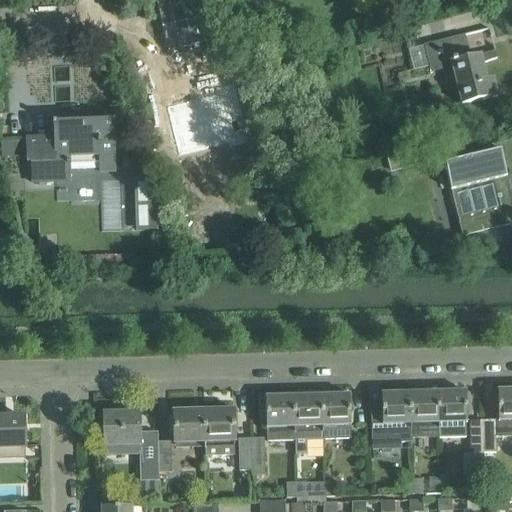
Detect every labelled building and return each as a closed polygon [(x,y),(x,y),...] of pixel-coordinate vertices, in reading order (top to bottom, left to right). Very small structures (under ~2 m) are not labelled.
[(470,57),(465,35),(423,45),(429,69),(451,63),(461,105),(497,96),(492,78),(486,79),(482,64),(497,59),(495,51),(470,57)] [(169,105),(165,106),(178,156),(209,148),(208,144),(227,139),(229,147),(249,142),(234,83),(214,88),(217,98),(198,102),(197,99),(193,100),(192,95),(168,101),(169,105)] [(70,182),(69,161),(99,160),(100,172),(115,172),(113,120),(52,123),(52,127),(53,127),(54,138),(26,139),(27,163),(27,167),(31,167),(31,183),(70,182)] [(511,140),(443,158),(451,191),(454,190),(462,221),(458,222),(462,236),(511,223),(511,140)] [(1,142),(1,154),(1,158),(2,158),(11,158),(11,142),(1,142)] [(151,197),(150,178),(134,179),(134,180),(139,180),(139,181),(144,181),(144,180),(149,179),(151,225),(157,225),(157,230),(158,230),(157,210),(156,210),(155,197),(151,197)] [(482,421),(483,454),(496,453),(495,438),(511,437),(511,390),(497,391),(498,421),(482,421)] [(410,393),(411,436),(439,436),(438,392),(410,393)] [(438,392),(439,436),(439,438),(466,438),(466,423),(466,392),(438,392)] [(382,411),(371,412),(372,446),(372,452),(401,451),(401,444),(411,443),(411,436),(410,393),(381,394),(382,411)] [(321,396),(322,427),(323,440),(351,439),(349,395),(321,396)] [(321,396),(293,397),(295,441),(295,456),(308,456),(307,441),(323,440),(322,427),(321,396)] [(295,441),(293,397),(265,397),(266,429),(267,429),(267,442),(295,441)] [(204,444),(203,410),(173,411),(174,445),(204,444)] [(233,410),(203,410),(204,444),(204,457),(234,456),(233,443),(234,443),(233,410)] [(158,482),(158,474),(157,442),(157,433),(139,433),(139,412),(103,413),(103,416),(98,416),(98,430),(103,430),(104,447),(121,447),(121,455),(139,455),(139,482),(158,482)] [(0,457),(24,457),(24,452),(23,418),(0,418),(0,457)] [(470,454),(483,454),(482,421),(469,422),(470,454)] [(252,471),(251,439),(238,439),(238,471),(252,471)] [(251,439),(252,471),(252,476),(265,476),(264,439),(251,439)] [(170,442),(157,442),(158,474),(171,474),(170,442)] [(440,483),(440,478),(429,478),(429,492),(440,492),(440,483)] [(412,495),(412,480),(402,480),(403,495),(412,495)] [(422,480),(412,480),(412,495),(422,495),(422,480)] [(324,482),(325,497),(335,497),(334,482),(324,482)] [(296,498),(296,483),(286,483),(286,498),(296,498)] [(306,483),(296,483),(296,498),(306,498),(306,483)] [(101,507),(114,507),(114,496),(100,496),(101,507)] [(480,499),(467,500),(467,511),(481,511),(480,499)] [(509,499),(495,499),(496,511),(509,511),(509,499)] [(451,511),(452,500),(438,501),(438,511),(451,511)] [(423,511),(423,501),(409,501),(409,511),(423,511)] [(259,502),(259,511),(285,511),(285,502),(259,502)] [(394,511),(394,502),(381,502),(380,511),(394,511)] [(337,511),(337,503),(323,504),(323,511),(337,511)] [(365,511),(366,503),(352,503),(352,511),(365,511)]
